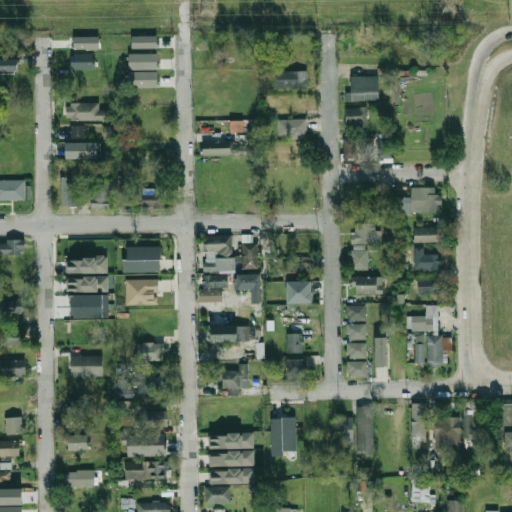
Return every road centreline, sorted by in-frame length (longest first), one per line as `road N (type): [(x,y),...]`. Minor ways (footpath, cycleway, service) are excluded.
road 1 (residential): [(190,511),(183,0)]
road 2 (residential): [(47,511),(42,1)]
road 3 (residential): [(335,391),(328,0)]
road 4 (residential): [(0,227),(332,223)]
road 5 (tertiary): [(472,385),(469,161)]
road 6 (residential): [(275,391),(497,384)]
road 7 (residential): [(331,172),(469,173)]
road 8 (tertiary): [(511,33),(486,49),(468,116),(471,140)]
